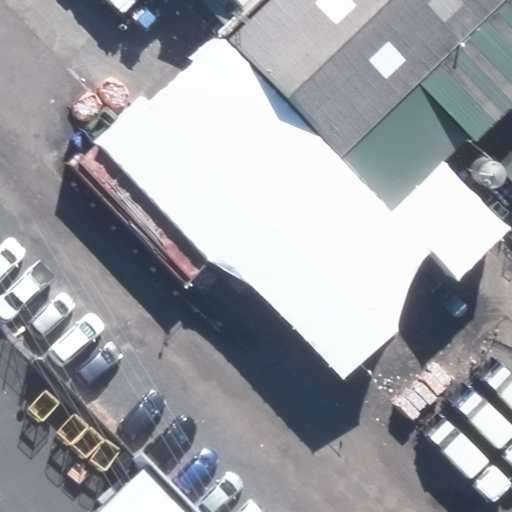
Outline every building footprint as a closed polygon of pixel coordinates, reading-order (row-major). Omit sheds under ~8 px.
[(217,55),(275,0),(160,0),(216,57),(217,55)] [(511,10),(511,0),(275,0),(217,55),(337,179),(511,10)] [(511,154),(503,163),(511,172),(511,154)] [(0,511),(0,421),(18,404),(0,386),(0,511)] [(169,511),(130,471),(87,511),(169,511)]
